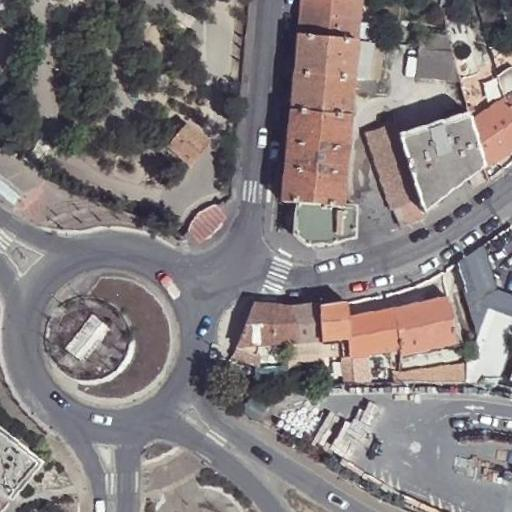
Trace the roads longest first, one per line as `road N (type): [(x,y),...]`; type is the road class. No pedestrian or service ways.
road 1 (motorway): [(305,511),(39,350),(0,318)]
road 2 (residential): [(240,257),(278,271),(319,273),(403,255),(430,247),(511,190)]
road 3 (tertiary): [(240,257),(275,0)]
road 4 (tertiary): [(179,382),(151,324),(81,262),(0,225)]
road 5 (tertiary): [(326,511),(209,437),(179,382)]
road 6 (motorway): [(0,396),(151,511)]
road 7 (tertiary): [(0,336),(82,471),(105,486)]
road 8 (tertiary): [(179,382),(240,257)]
road 9 (tertiary): [(147,511),(177,444),(179,382)]
road 10 (tertiary): [(179,382),(147,408),(105,486)]
